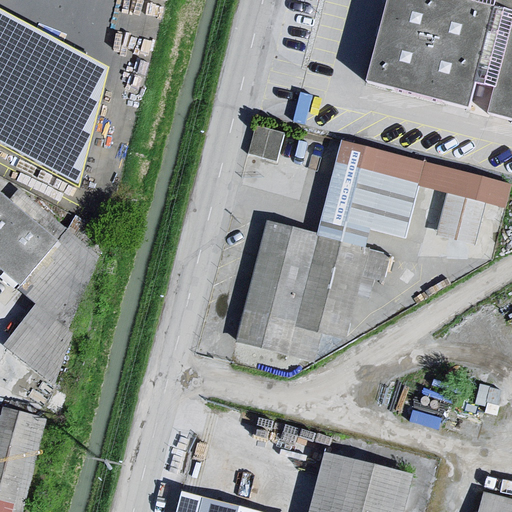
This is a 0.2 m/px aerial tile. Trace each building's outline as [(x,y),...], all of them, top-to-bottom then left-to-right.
[(511,0),(384,0),(364,83),(473,111),(480,83),(494,87),(487,114),(511,120),(511,0)] [(110,71),(0,11),(0,146),(80,190),(110,71)] [(251,148),(280,152),(284,125),(255,120),(251,148)] [(510,185),(342,141),(320,234),(266,218),(237,342),(314,361),(321,331),(348,339),(370,250),(401,255),(489,258),(510,185)] [(21,190),(11,202),(57,243),(21,284),(17,290),(39,308),(68,332),(110,237),(76,217),(68,230),(21,190)] [(0,265),(21,284),(57,243),(11,202),(0,191),(0,265)] [(68,332),(39,308),(8,345),(55,385),(72,336),(68,332)] [(0,419),(0,511),(3,511),(20,511),(47,421),(3,409),(0,419)] [(416,511),(430,460),(330,433),(309,511),(416,511)] [(239,511),(178,497),(174,511),(239,511)] [(511,511),(511,506),(484,498),(480,511),(511,511)]
